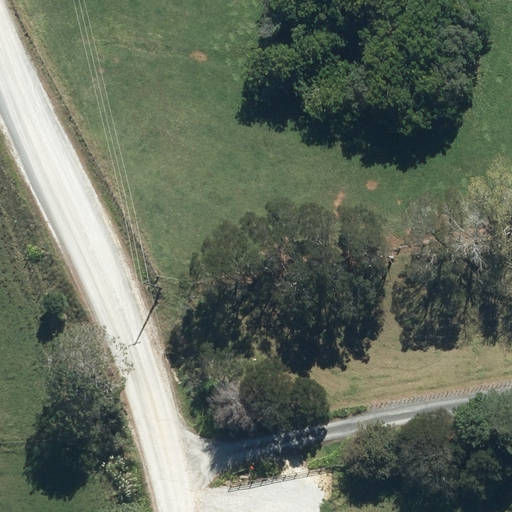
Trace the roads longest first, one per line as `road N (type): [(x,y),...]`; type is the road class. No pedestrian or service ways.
road 1 (unclassified): [(168,476),(108,281),(0,54)]
road 2 (unclassified): [(168,476),(511,399)]
